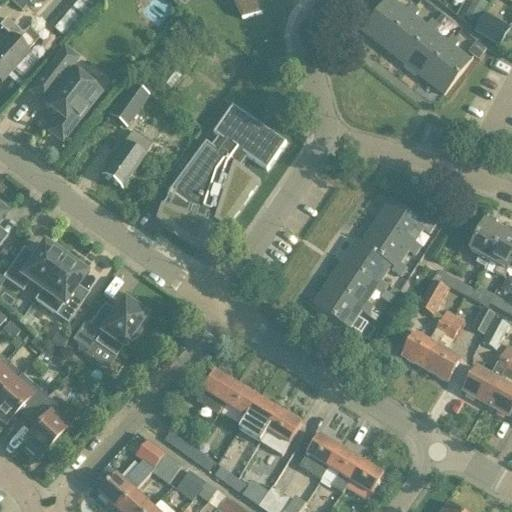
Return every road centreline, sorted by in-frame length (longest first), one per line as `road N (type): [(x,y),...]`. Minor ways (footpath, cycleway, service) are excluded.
road 1 (residential): [(435,451),(208,310)]
road 2 (residential): [(208,310),(0,151)]
road 3 (residential): [(60,511),(61,492),(160,386),(208,310)]
road 4 (residential): [(208,310),(321,156),(326,136)]
road 5 (residential): [(511,191),(326,136)]
road 6 (residential): [(326,136),(312,29),(330,0)]
